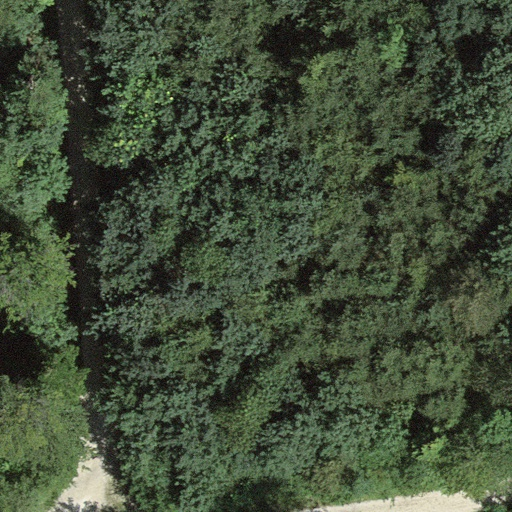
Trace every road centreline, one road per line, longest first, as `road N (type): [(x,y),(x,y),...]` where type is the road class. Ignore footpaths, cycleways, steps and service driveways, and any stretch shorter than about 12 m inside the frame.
road 1 (track): [(69,0),(96,297),(90,511)]
road 2 (track): [(348,511),(511,485)]
